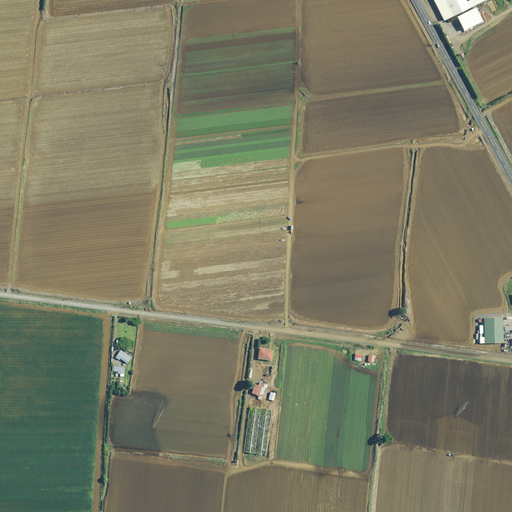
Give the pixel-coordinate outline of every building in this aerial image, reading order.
[(433,0),(443,20),(455,14),(482,0),(433,0)] [(475,6),(456,16),(463,30),(482,20),(475,6)] [(502,336),(502,330),(502,317),(483,317),(484,336),(479,337),(479,343),(484,343),(503,342),(502,336)] [(263,349),(263,348),(258,347),(257,358),(270,360),(272,350),(271,350),(263,349)] [(119,358),(126,363),(132,354),(129,352),(127,355),(120,350),(114,357),(118,360),(119,358)] [(124,367),(112,366),(111,366),(111,371),(117,371),(117,373),(119,373),(119,376),(123,376),(123,374),(123,373),(124,367)] [(257,399),(257,398),(261,400),(265,387),(266,388),(267,384),(263,383),(263,384),(260,383),(261,381),(260,381),(259,382),(258,382),(257,385),(256,385),(255,384),(254,384),(251,393),(256,394),(255,398),(257,399)] [(267,409),(252,407),(249,407),(243,452),(265,455),(271,410),(267,409)]
